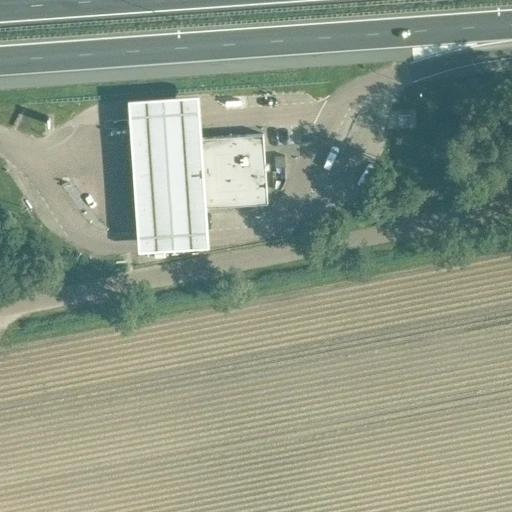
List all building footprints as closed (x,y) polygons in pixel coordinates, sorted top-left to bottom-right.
[(203,211),(200,141),(197,98),(127,102),(135,254),(205,250),(203,211)] [(205,207),(207,207),(268,203),(263,134),(201,138),(201,137),(198,137),(198,139),(199,139),(204,206),(203,206),(203,208),(206,208),(205,207)] [(285,155),(275,156),(276,167),(286,166),(285,155)] [(354,155),(334,205),(345,210),(365,159),(354,155)] [(99,254),(128,254),(128,244),(99,244),(99,254)]
